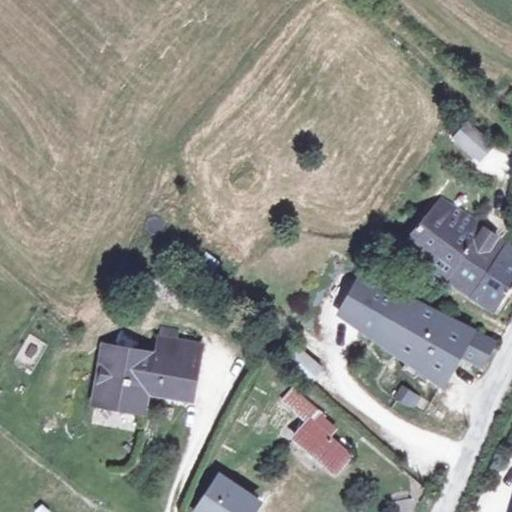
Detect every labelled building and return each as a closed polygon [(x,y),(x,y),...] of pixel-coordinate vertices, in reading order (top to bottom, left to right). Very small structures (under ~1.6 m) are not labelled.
[(492,82),(486,76),(475,88),(481,95),(492,82)] [(469,129),(463,124),(451,136),(458,142),(473,157),(484,145),(469,129)] [(438,194),(402,235),(438,272),(491,315),(511,286),(511,252),(493,237),(478,227),(480,225),(438,194)] [(365,269),(339,312),(438,386),(457,355),(481,368),(494,349),(365,269)] [(16,361),(33,368),(43,342),(27,335),(16,361)] [(287,344),(275,359),(300,381),(312,367),(287,344)] [(206,355),(168,346),(165,363),(112,352),(101,406),(147,416),(152,394),(196,403),(206,355)] [(395,388),(386,400),(397,409),(398,408),(406,411),(413,401),(395,388)] [(298,400),(285,414),(309,440),(297,454),(332,489),(349,472),(328,449),(333,447),(314,427),(320,422),(298,400)] [(255,511),(221,485),(200,511),(255,511)]
